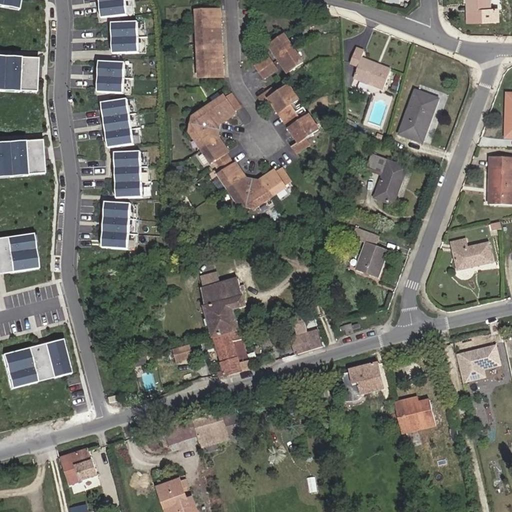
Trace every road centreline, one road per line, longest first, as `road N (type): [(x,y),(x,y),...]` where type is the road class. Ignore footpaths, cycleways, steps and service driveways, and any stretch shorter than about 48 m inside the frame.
road 1 (residential): [(104,423),(68,275),(61,0)]
road 2 (unclassified): [(104,423),(412,332)]
road 3 (unclassified): [(412,332),(410,288),(494,49)]
road 4 (residential): [(231,0),(233,77),(277,145)]
